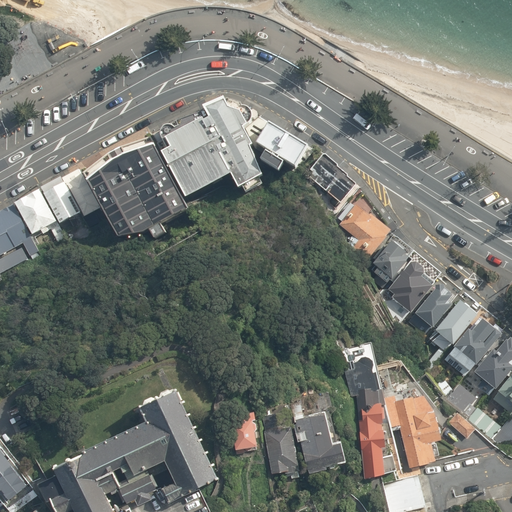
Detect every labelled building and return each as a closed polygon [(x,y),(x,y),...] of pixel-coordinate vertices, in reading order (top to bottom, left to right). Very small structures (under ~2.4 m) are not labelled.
[(151,134),(182,193),(228,169),(236,185),(240,183),(246,192),(262,182),(258,176),(262,173),(247,142),(251,140),(246,130),(258,116),(257,113),(254,108),(251,106),(249,107),(247,105),(243,102),(239,102),(238,99),(224,97),(222,98),(221,95),(202,104),(203,107),(174,118),(167,121),(164,120),(161,122),(159,126),(158,130),(151,134)] [(306,144),(267,120),(254,141),(264,147),(258,157),(277,168),(283,159),(293,165),(306,144)] [(106,151),(81,171),(101,206),(116,233),(141,227),(146,225),(151,233),(163,226),(159,219),(186,204),(149,134),(120,144),(106,151)] [(339,202),(356,182),(347,175),(347,174),(346,173),(336,164),(337,163),(336,162),(324,152),(322,152),(309,168),(312,171),(309,176),(339,202)] [(78,167),(61,176),(80,211),(83,216),(101,206),(81,171),(78,167)] [(61,176),(61,175),(40,187),(59,222),(80,211),(61,176)] [(40,188),(15,201),(33,234),(58,221),(40,188)] [(387,226),(352,200),(336,223),(359,240),(350,253),(365,264),(391,229),(387,226)] [(13,203),(0,209),(0,254),(32,237),(13,203)] [(390,238),(371,263),(381,271),(378,276),(387,283),(408,256),(402,252),(404,249),(390,238)] [(0,273),(28,258),(22,247),(0,258),(0,273)] [(415,260),(409,261),(388,289),(393,294),(391,296),(408,312),(433,282),(422,272),(422,267),(415,260)] [(434,283),(434,288),(409,320),(419,330),(410,343),(414,350),(450,302),(446,300),(451,293),(443,287),(443,282),(434,283)] [(476,313),(458,299),(428,337),(445,351),(476,313)] [(499,332),(480,317),(471,329),(468,327),(448,353),(469,370),(499,332)] [(495,350),(492,347),(473,370),(494,387),(511,365),(511,338),(509,336),(507,339),(505,337),(495,350)] [(353,368),(346,370),(352,396),(357,396),(366,478),(381,474),(379,447),(385,446),(382,427),(380,427),(380,421),(382,421),(380,405),(385,404),(383,399),(375,370),(371,371),(370,367),(372,364),(370,358),(367,356),(364,355),(360,356),(357,360),(351,362),(353,368)] [(511,371),(498,389),(511,400),(511,371)] [(456,408),(463,414),(480,394),(466,382),(463,386),(460,383),(446,399),(456,408)] [(219,479),(173,387),(137,404),(146,420),(67,456),(51,467),(46,476),(38,481),(46,500),(50,498),(55,511),(62,511),(73,508),(74,511),(128,511),(125,505),(120,507),(114,492),(124,487),(129,502),(140,497),(143,503),(156,497),(154,493),(168,486),(159,466),(174,458),(184,479),(170,486),(177,500),(200,488),(219,479)] [(394,400),(393,396),(383,399),(385,404),(392,428),(399,426),(409,467),(436,461),(431,441),(441,439),(433,410),(424,396),(414,398),(413,395),(394,400)] [(288,411),(262,416),(272,473),(298,468),(288,411)] [(324,411),(294,418),(308,472),(325,468),(324,463),(344,458),(339,439),(332,441),(324,411)] [(475,428),(456,413),(448,423),(467,438),(475,428)] [(253,419),(232,422),(236,449),(258,445),(253,419)] [(0,496),(6,504),(31,485),(0,443),(0,496)] [(417,474),(385,482),(392,511),(400,511),(424,506),(417,474)]
